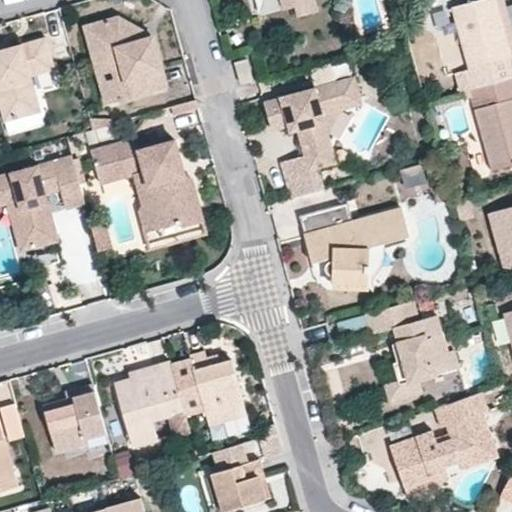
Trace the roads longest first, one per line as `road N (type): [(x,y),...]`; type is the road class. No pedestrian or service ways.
road 1 (residential): [(186,0),(261,290)]
road 2 (residential): [(0,361),(261,290)]
road 3 (residential): [(261,290),(317,494),(331,511)]
